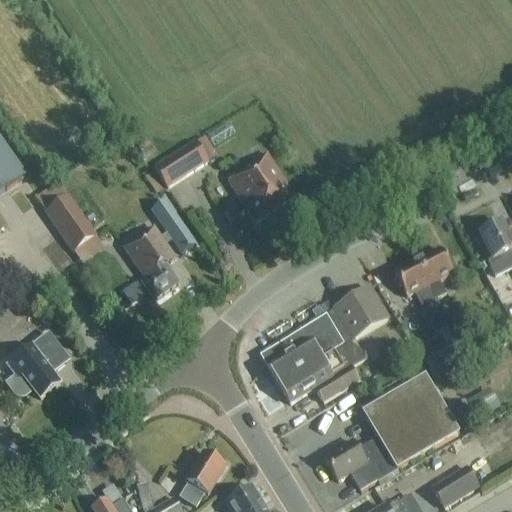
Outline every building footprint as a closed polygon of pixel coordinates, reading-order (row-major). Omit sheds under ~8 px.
[(216,158),(205,140),(196,146),(196,145),(155,171),(169,192),(210,165),(208,163),(216,158)] [(0,199),(27,181),(0,143),(0,199)] [(256,227),(296,200),(267,156),(237,176),(238,178),(228,185),(256,227)] [(73,256),(97,239),(70,199),(45,216),(73,256)] [(231,224),(240,218),(234,208),(225,215),(231,224)] [(154,231),(125,251),(147,282),(141,286),(154,304),(179,287),(166,268),(175,262),(165,247),(172,243),(182,257),(196,248),(171,212),(157,221),(168,237),(161,242),(154,231)] [(511,246),(501,226),(480,237),(493,262),(487,264),(495,279),(511,270),(511,246)] [(440,252),(417,263),(437,304),(447,299),(440,285),(453,278),(440,252)] [(437,304),(417,263),(394,275),(407,301),(416,297),(435,334),(449,327),(445,320),(437,304)] [(333,315),(260,360),(291,408),(315,394),(323,406),(359,385),(351,371),(366,362),(354,343),(389,322),(370,291),(332,314),(333,315)] [(440,309),(445,319),(458,312),(453,302),(440,309)] [(40,403),(60,388),(41,363),(50,355),(49,353),(59,346),(40,321),(29,329),(42,344),(8,370),(14,379),(4,387),(14,400),(15,400),(17,401),(19,402),(21,402),(22,402),(24,402),(34,394),(40,403)] [(451,347),(422,363),(434,385),(463,368),(451,347)] [(353,445),(324,462),(338,486),(350,478),(361,496),(378,486),(380,489),(399,477),(397,474),(458,436),(424,380),(363,417),(378,442),(358,454),(353,445)] [(225,469),(204,456),(193,473),(191,474),(184,484),(190,487),(186,494),(184,493),(179,501),(195,511),(204,496),(207,498),(225,469)] [(433,492),(445,511),(479,491),(466,471),(433,492)] [(261,511),(264,511),(252,492),(226,507),(229,511),(261,511)] [(181,511),(174,500),(154,511),(181,511)] [(106,503),(91,511),(127,511),(122,504),(112,511),(106,503)]
